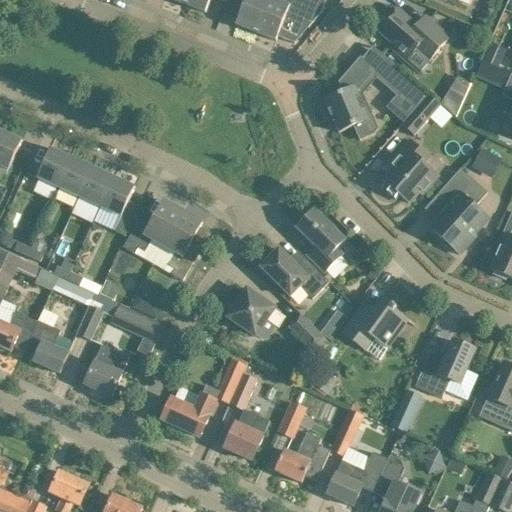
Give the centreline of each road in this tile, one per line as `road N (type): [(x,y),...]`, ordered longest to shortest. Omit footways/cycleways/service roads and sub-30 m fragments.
road 1 (residential): [(255,220),(202,177),(0,86)]
road 2 (residential): [(122,458),(196,295),(255,220)]
road 3 (residential): [(511,321),(421,280),(309,165)]
road 4 (residential): [(286,90),(77,0)]
road 5 (residential): [(122,458),(0,402)]
road 6 (residential): [(233,511),(122,458)]
road 7 (residential): [(367,0),(286,90)]
